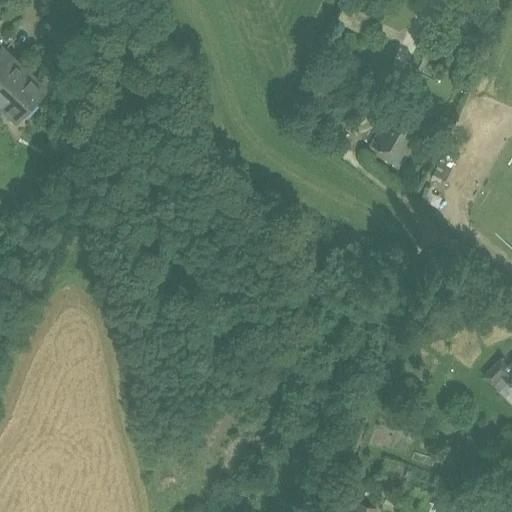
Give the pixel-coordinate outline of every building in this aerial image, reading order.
[(337,19),(365,33),(373,16),(346,1),(337,19)] [(0,102),(17,119),(43,92),(0,51),(0,50),(0,102)] [(308,109),(344,130),(357,108),(322,87),(329,75),(318,69),(299,101),(310,107),(308,109)] [(372,143),(404,160),(421,129),(389,111),(372,143)] [(326,133),(340,141),(345,133),(331,125),(326,133)] [(511,362),(508,367),(500,359),(485,376),(500,389),(508,381),(511,385),(511,362)] [(395,490),(405,492),(408,482),(389,477),(387,485),(396,488),(395,490)] [(370,494),(374,482),(363,478),(359,490),(370,494)] [(478,511),(480,510),(485,511),(499,511),(502,506),(490,502),(484,500),(485,497),(466,491),(460,506),(477,511),(478,511)] [(418,510),(423,511),(434,511),(437,504),(422,498),(418,510)]
